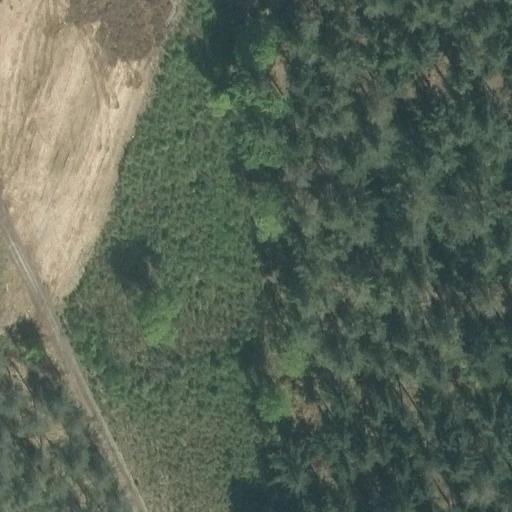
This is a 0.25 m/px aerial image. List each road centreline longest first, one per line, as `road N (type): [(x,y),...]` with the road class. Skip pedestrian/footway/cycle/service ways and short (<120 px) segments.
road 1 (track): [(26,314),(52,304),(511,351)]
road 2 (track): [(0,260),(123,511)]
